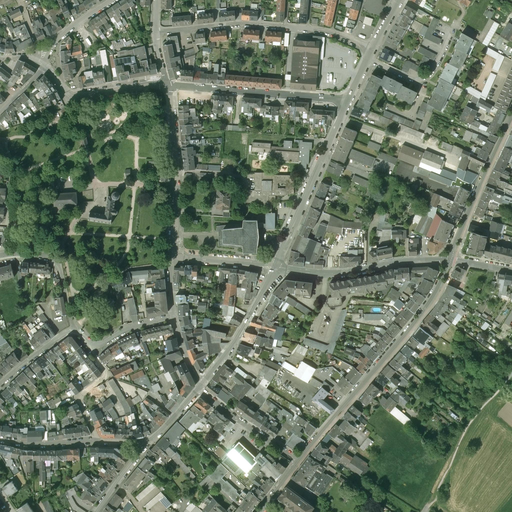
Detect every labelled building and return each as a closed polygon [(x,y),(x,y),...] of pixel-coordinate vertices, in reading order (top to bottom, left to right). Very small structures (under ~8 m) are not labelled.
[(66,5),(64,6),(61,0),(59,0),(58,1),(60,5),(62,11),(66,18),(71,15),(66,5)] [(85,6),(84,4),(83,2),(81,0),(79,0),(80,0),(78,1),(78,0),(75,1),(76,3),(77,2),(77,3),(78,3),(80,6),(82,9),(78,11),(80,16),(88,10),(87,9),(85,6)] [(86,0),(83,2),(84,4),(85,6),(87,9),(97,3),(95,0),(86,0)] [(126,0),(122,0),(118,3),(123,11),(130,6),(126,0)] [(161,0),(162,9),(171,9),(171,0),(161,0)] [(353,0),(351,9),(358,11),(360,2),(353,0)] [(285,2),(277,2),(276,12),(284,12),(285,2)] [(118,3),(112,7),(117,15),(119,18),(120,20),(123,19),(123,18),(119,13),(123,11),(118,3)] [(308,5),(300,4),(299,13),(307,14),(308,5)] [(60,5),(54,8),(57,14),(62,11),(60,5)] [(416,11),(405,5),(401,13),(411,19),(416,11)] [(80,6),(74,9),(72,6),(70,7),(76,19),(80,16),(78,11),(82,9),(80,6)] [(335,8),(327,6),(325,15),(333,17),(335,8)] [(117,15),(112,7),(106,11),(111,18),(114,16),(114,17),(116,20),(119,18),(117,15)] [(19,9),(11,13),(9,8),(6,10),(11,19),(21,14),(19,9)] [(54,8),(48,12),(49,14),(51,17),(52,21),(54,23),(58,21),(55,15),(57,14),(54,8)] [(226,9),(220,9),(220,13),(219,13),(219,22),(227,21),(226,12),(226,9)] [(358,11),(351,9),(348,19),(355,21),(358,11)] [(250,12),(242,11),(242,20),(250,21),(250,12)] [(109,19),(105,12),(99,16),(103,23),(108,30),(112,28),(110,25),(109,26),(107,23),(106,21),(109,19)] [(234,12),(226,12),(227,21),(235,20),(234,12)] [(258,12),(250,12),(250,21),(257,21),(258,12)] [(284,12),(276,12),(276,21),(283,21),(284,12)] [(307,14),(299,13),(298,23),(306,23),(307,14)] [(411,19),(401,13),(395,24),(396,24),(405,29),(407,30),(412,19),(411,19)] [(205,14),(197,15),(198,24),(206,23),(205,14)] [(213,14),(205,14),(206,23),(213,23),(213,14)] [(191,15),(181,16),(182,26),(192,25),(191,15)] [(333,17),(325,15),(325,16),(324,15),(324,16),(322,16),(321,22),(324,23),(323,24),(331,26),(333,17)] [(13,29),(6,16),(3,18),(7,25),(8,28),(10,33),(13,42),(18,40),(13,29)] [(99,16),(93,19),(100,30),(103,28),(101,25),(103,23),(99,16)] [(181,16),(172,17),(173,27),(182,26),(181,16)] [(373,18),(365,16),(363,23),(371,25),(373,18)] [(39,17),(37,18),(38,20),(34,22),(35,24),(34,24),(34,25),(32,27),(35,34),(39,32),(38,28),(40,27),(42,25),(42,24),(40,20),(39,17)] [(424,36),(424,37),(438,45),(441,39),(431,35),(438,20),(433,17),(428,28),(424,36)] [(511,20),(507,17),(504,23),(506,25),(500,36),(507,40),(509,41),(510,40),(511,35),(511,20)] [(100,30),(93,19),(88,23),(90,26),(93,30),(96,28),(97,31),(100,30)] [(355,21),(348,19),(346,27),(353,29),(355,21)] [(62,29),(58,21),(54,23),(55,25),(58,31),(62,29)] [(494,22),(482,43),(487,46),(499,24),(494,22)] [(55,25),(52,27),(50,23),(48,24),(49,26),(53,34),(58,31),(55,25)] [(24,24),(13,29),(18,40),(13,42),(11,43),(15,53),(27,48),(32,45),(33,43),(24,24)] [(396,24),(384,44),(393,49),(405,29),(396,24)] [(8,28),(5,29),(1,25),(0,26),(7,34),(6,40),(10,40),(11,40),(8,28)] [(49,26),(44,28),(42,25),(40,27),(46,38),(53,34),(49,26)] [(423,25),(419,34),(424,36),(428,28),(423,25)] [(93,30),(90,26),(85,29),(86,31),(92,35),(94,31),(93,30)] [(46,38),(40,27),(38,28),(39,32),(35,34),(38,41),(46,38)] [(103,34),(100,30),(97,31),(99,34),(103,41),(106,39),(103,34)] [(251,31),(244,30),(243,39),(251,40),(251,31)] [(226,31),(218,32),(219,41),(227,41),(226,31)] [(259,31),(251,31),(251,40),(259,41),(259,31)] [(218,32),(210,33),(211,42),(219,41),(218,32)] [(273,33),(266,32),(265,41),(273,42),(273,33)] [(281,33),(273,33),(273,42),(281,42),(281,33)] [(473,39),(462,33),(454,48),(456,49),(466,54),(473,39)] [(204,34),(195,35),(196,43),(196,46),(201,45),(201,43),(205,43),(204,34)] [(69,37),(64,41),(66,44),(67,47),(70,46),(70,44),(71,44),(71,41),(72,40),(69,37)] [(177,37),(167,37),(168,41),(162,43),(162,46),(167,69),(171,80),(178,78),(176,72),(181,70),(182,71),(179,55),(181,55),(177,37)] [(312,42),(297,41),(297,40),(295,40),(294,40),(290,88),(315,90),(318,59),(323,59),(324,39),(319,37),(312,37),(312,42)] [(11,42),(8,43),(8,44),(5,44),(5,46),(5,53),(15,53),(11,43),(11,42)] [(67,51),(64,51),(64,52),(71,52),(71,53),(73,53),(81,50),(81,48),(84,47),(84,46),(82,46),(82,45),(73,48),(72,49),(71,49),(70,46),(67,47),(67,51)] [(145,46),(133,49),(135,59),(139,59),(147,57),(146,55),(145,49),(145,46)] [(100,49),(96,50),(97,55),(100,54),(102,64),(103,66),(108,65),(106,53),(105,53),(105,52),(108,51),(105,47),(100,49)] [(433,54),(419,47),(417,52),(424,56),(429,58),(430,59),(433,54)] [(118,54),(112,55),(113,58),(115,66),(116,66),(123,65),(131,64),(131,65),(136,64),(135,59),(133,49),(128,51),(129,58),(120,59),(118,54)] [(194,49),(183,52),(186,61),(188,60),(195,58),(195,54),(194,49)] [(466,54),(456,49),(448,63),(458,68),(460,69),(467,54),(466,54)] [(64,52),(64,51),(60,52),(62,65),(70,63),(74,62),(83,59),(88,57),(87,52),(69,57),(69,56),(71,55),(71,56),(82,53),(81,50),(73,53),(71,53),(71,52),(64,52)] [(128,51),(118,54),(120,59),(129,58),(128,51)] [(392,56),(383,51),(380,57),(389,62),(392,56)] [(499,54),(492,69),(498,72),(505,57),(500,54),(499,54)] [(424,56),(418,66),(423,69),(429,58),(424,56)] [(137,70),(139,77),(150,75),(147,60),(147,57),(139,59),(141,65),(140,65),(141,69),(137,70)] [(156,64),(152,65),(151,59),(147,60),(150,75),(157,73),(157,70),(159,70),(158,65),(157,65),(156,64)] [(18,60),(12,73),(13,74),(18,76),(25,63),(18,60)] [(70,63),(62,65),(65,80),(73,78),(72,73),(77,72),(76,69),(77,69),(76,66),(75,66),(74,62),(70,63)] [(32,67),(25,63),(18,76),(19,77),(21,72),(25,74),(27,71),(29,72),(32,67)] [(448,63),(447,63),(439,77),(441,79),(450,83),(458,68),(448,63)] [(139,77),(137,70),(136,64),(131,65),(132,73),(129,73),(130,78),(139,77)] [(201,73),(196,73),(196,70),(197,70),(197,64),(194,64),(194,72),(193,82),(200,83),(201,72),(201,73)] [(214,75),(208,74),(207,83),(218,84),(218,75),(219,65),(214,64),(214,75)] [(108,65),(103,66),(104,72),(106,83),(111,82),(109,71),(108,65)] [(123,65),(116,66),(118,80),(126,79),(126,78),(125,72),(123,65)] [(222,66),(221,75),(218,75),(218,84),(224,85),(225,75),(226,66),(222,66)] [(12,76),(0,67),(0,75),(0,77),(6,83),(9,80),(12,76)] [(37,70),(32,67),(29,72),(27,71),(25,74),(27,76),(30,79),(33,75),(37,70)] [(85,72),(84,72),(85,76),(78,77),(80,88),(87,86),(95,85),(93,77),(92,73),(92,71),(90,71),(85,72)] [(192,71),(182,71),(181,81),(193,82),(194,72),(192,71)] [(25,74),(21,72),(19,77),(18,79),(21,82),(27,76),(25,74)] [(104,72),(99,72),(92,73),(93,77),(95,85),(106,83),(104,72)] [(490,73),(485,85),(491,87),(496,76),(490,73)] [(12,76),(9,80),(14,83),(18,79),(19,77),(18,76),(13,74),(12,76)] [(382,79),(371,74),(364,90),(374,95),(375,91),(376,91),(379,84),(382,79)] [(239,76),(225,75),(224,85),(238,86),(239,76)] [(391,79),(384,75),(382,79),(379,84),(398,93),(401,85),(402,84),(395,80),(391,78),(391,79)] [(18,79),(14,83),(20,88),(30,79),(27,76),(21,82),(18,79)] [(53,86),(44,76),(40,80),(38,79),(42,83),(40,86),(43,89),(44,90),(53,86)] [(253,77),(239,76),(238,86),(252,87),(253,77)] [(511,77),(508,76),(500,92),(511,96),(511,95),(511,77)] [(267,78),(253,77),(252,87),(267,88),(267,78)] [(281,80),(267,78),(267,88),(281,89),(281,80)] [(38,79),(33,84),(38,89),(36,91),(32,93),(32,94),(34,96),(38,93),(43,89),(40,86),(42,83),(38,79)] [(450,83),(441,79),(440,82),(439,82),(436,88),(437,88),(435,92),(447,98),(454,85),(450,83)] [(6,83),(0,90),(0,91),(4,95),(11,86),(14,83),(9,80),(6,83)] [(417,93),(401,85),(398,93),(396,96),(400,97),(400,98),(409,102),(412,103),(417,93)] [(485,85),(479,99),(484,102),(491,87),(485,85)] [(44,90),(40,93),(37,95),(39,98),(44,95),(44,94),(45,93),(47,93),(48,95),(47,95),(47,96),(56,91),(53,86),(44,90)] [(374,95),(364,90),(356,106),(366,110),(368,106),(369,107),(373,98),(372,97),(374,95)] [(65,108),(56,91),(47,96),(48,98),(50,102),(53,100),(54,101),(56,100),(59,107),(58,107),(60,111),(64,109),(65,108)] [(435,92),(433,96),(432,95),(430,100),(430,101),(428,104),(434,107),(434,108),(440,111),(447,98),(435,92)] [(511,96),(500,92),(494,107),(504,112),(511,96)] [(29,98),(24,93),(18,99),(22,103),(25,106),(27,104),(25,102),(26,101),(29,104),(30,104),(32,102),(30,99),(30,98),(29,98)] [(234,97),(224,96),(224,104),(223,111),(226,111),(227,106),(233,106),(234,97)] [(479,99),(476,97),(473,103),(489,112),(490,111),(492,106),(484,102),(479,99)] [(20,106),(16,101),(12,104),(17,109),(21,113),(24,116),(26,115),(24,112),(22,109),(20,106)] [(423,102),(417,117),(422,119),(426,110),(428,104),(423,102)] [(308,103),(302,103),(302,111),(305,111),(305,113),(307,113),(307,117),(310,117),(310,112),(308,112),(308,103)] [(12,104),(6,110),(6,111),(9,115),(11,121),(13,126),(17,124),(16,121),(18,120),(14,111),(17,109),(12,104)] [(454,104),(449,114),(452,116),(457,106),(454,104)] [(272,106),(263,105),(262,111),(265,112),(265,114),(272,114),(272,106)] [(356,106),(354,105),(350,115),(355,117),(355,116),(361,118),(362,117),(360,116),(362,112),(366,113),(367,110),(366,110),(356,106)] [(281,107),(272,106),(272,114),(277,115),(278,112),(281,113),(281,107)] [(494,107),(492,106),(490,111),(494,114),(495,115),(494,118),(501,122),(505,113),(494,107)] [(476,112),(466,107),(460,119),(483,130),(485,131),(487,128),(472,121),(476,112)] [(382,116),(367,110),(366,113),(368,115),(368,117),(390,126),(392,120),(382,116)] [(6,111),(0,116),(0,121),(2,123),(5,120),(7,123),(11,121),(9,115),(6,111)] [(414,123),(384,111),(382,116),(392,120),(400,124),(412,128),(414,123)] [(195,112),(179,113),(180,120),(189,119),(189,118),(188,118),(188,116),(193,116),(193,119),(199,118),(198,113),(196,114),(195,112)] [(494,118),(490,127),(488,126),(487,128),(485,131),(495,136),(501,122),(494,118)] [(421,122),(416,120),(414,123),(412,128),(417,131),(421,122)] [(201,124),(180,125),(181,134),(192,133),(191,127),(193,127),(193,129),(202,128),(201,124)] [(412,128),(400,124),(398,129),(424,140),(426,134),(424,133),(417,131),(412,128)] [(357,132),(345,127),(341,136),(352,141),(353,138),(354,138),(357,132)] [(473,133),(466,130),(463,139),(469,142),(473,133)] [(485,131),(483,130),(482,133),(488,137),(487,140),(486,140),(494,144),(497,137),(495,136),(485,131)] [(482,137),(478,135),(475,139),(482,143),(484,144),(486,140),(487,140),(482,137)] [(375,158),(350,149),(353,141),(352,141),(341,136),(331,159),(343,164),(346,157),(371,167),(375,158)] [(84,138),(81,139),(82,139),(83,147),(83,148),(86,148),(89,147),(89,146),(88,146),(87,138),(87,137),(84,138)] [(197,139),(182,141),(182,148),(193,147),(202,146),(202,139),(200,139),(197,139)] [(469,142),(463,139),(462,142),(460,146),(459,148),(460,148),(466,150),(469,142)] [(270,147),(270,152),(270,156),(270,158),(298,160),(298,161),(301,161),(300,170),(306,170),(306,164),(308,164),(309,150),(312,150),(312,143),(302,142),(302,140),(299,140),(299,149),(291,148),(292,141),(284,141),(283,148),(270,147)] [(494,144),(486,140),(484,144),(482,143),(481,145),(483,146),(490,150),(494,144)] [(381,146),(369,141),(367,147),(379,151),(381,146)] [(443,141),(441,148),(450,151),(452,144),(443,141)] [(270,152),(270,147),(271,144),(252,143),(252,152),(255,152),(255,151),(263,152),(263,153),(264,153),(264,152),(270,152)] [(403,145),(398,159),(415,166),(418,167),(420,162),(424,153),(403,145)] [(459,148),(454,146),(451,153),(457,156),(457,154),(460,148),(459,148)] [(481,150),(477,147),(473,154),(485,160),(490,150),(483,146),(481,150)] [(511,152),(511,149),(504,146),(498,157),(507,162),(511,164),(511,161),(511,153),(511,152)] [(193,147),(182,148),(183,157),(194,156),(202,157),(202,154),(195,154),(195,150),(193,150),(193,147)] [(467,151),(460,148),(457,154),(463,157),(465,158),(467,151)] [(398,159),(380,152),(378,158),(395,164),(398,159)] [(442,161),(424,153),(420,162),(428,165),(439,169),(442,161)] [(478,175),(465,171),(464,171),(468,159),(483,166),(486,160),(485,160),(473,154),(470,153),(468,159),(465,158),(463,157),(462,160),(458,168),(457,177),(462,181),(474,185),(478,175)] [(507,162),(498,157),(493,169),(502,173),(503,170),(505,166),(506,167),(507,164),(506,164),(507,162)] [(343,164),(331,159),(326,170),(339,175),(341,173),(342,173),(344,169),(342,168),(344,165),(343,164)] [(194,160),(183,161),(184,170),(195,169),(195,166),(194,160)] [(455,175),(441,170),(445,161),(442,161),(439,169),(428,165),(426,170),(431,172),(456,182),(457,177),(455,175)] [(426,170),(421,168),(419,173),(423,175),(429,177),(431,172),(426,170)] [(502,173),(493,169),(489,177),(498,180),(500,177),(499,176),(499,175),(502,177),(504,174),(502,173)] [(273,173),(255,172),(254,190),(248,190),(247,196),(245,196),(245,202),(257,203),(257,201),(263,201),(263,207),(268,207),(268,212),(272,212),(272,211),(272,200),(275,200),(276,195),(286,195),(286,194),(294,194),(294,181),(291,180),(291,175),(273,175),(273,173)] [(456,182),(431,172),(429,177),(451,186),(451,185),(461,187),(470,192),(471,192),(474,185),(462,181),(457,177),(456,182)] [(211,173),(200,173),(199,184),(210,185),(211,173)] [(375,185),(354,175),(352,181),(373,190),(374,187),(375,185)] [(498,180),(489,177),(487,183),(496,186),(497,185),(505,187),(507,183),(504,181),(498,180)] [(55,183),(51,180),(45,184),(46,190),(51,193),(55,190),(55,183)] [(330,185),(321,182),(318,189),(327,193),(330,185)] [(493,189),(485,186),(483,192),(491,195),(499,198),(500,195),(499,195),(498,195),(494,193),(492,193),(493,189)] [(461,187),(454,202),(463,206),(470,192),(461,187)] [(231,190),(218,189),(216,205),(217,205),(216,209),(229,210),(231,195),(232,195),(232,191),(231,191),(231,190)] [(327,193),(318,189),(315,196),(323,200),(327,193)] [(511,194),(504,191),(503,197),(502,199),(503,200),(511,203),(511,194)] [(108,197),(105,215),(90,213),(88,220),(112,223),(113,214),(114,215),(115,214),(116,214),(117,213),(117,212),(117,211),(116,211),(115,210),(114,210),(115,200),(116,200),(118,199),(119,198),(120,197),(120,195),(119,194),(118,192),(117,192),(115,192),(114,192),(113,193),(112,194),(112,195),(112,197),(108,197)] [(491,195),(483,192),(480,199),(488,202),(489,203),(490,200),(490,199),(490,198),(491,195)] [(76,193),(54,195),(55,206),(77,204),(76,193)] [(440,196),(434,193),(430,204),(432,205),(437,208),(440,203),(438,202),(439,199),(440,196)] [(323,200),(315,196),(310,206),(319,210),(324,200),(323,200)] [(454,202),(440,196),(439,199),(444,201),(445,201),(448,202),(449,203),(451,204),(451,205),(452,206),(452,208),(450,207),(450,209),(451,209),(450,213),(459,217),(463,206),(454,202)] [(488,202),(480,199),(477,206),(485,209),(486,208),(486,207),(487,206),(490,207),(491,204),(488,202)] [(430,204),(425,209),(414,232),(430,237),(431,238),(433,238),(442,219),(436,213),(437,208),(432,205),(430,204)] [(310,206),(302,224),(311,228),(313,229),(320,211),(319,210),(310,206)] [(485,209),(477,206),(474,214),(482,217),(481,218),(484,219),(485,216),(483,215),(485,209)] [(268,212),(266,212),(265,223),(265,228),(274,228),(275,212),(272,212),(268,212)] [(381,212),(378,225),(377,230),(382,231),(382,230),(383,227),(384,221),(386,213),(381,212)] [(459,217),(450,213),(446,221),(447,221),(453,224),(455,225),(459,217)] [(322,222),(320,224),(313,240),(313,241),(321,243),(326,231),(340,234),(340,231),(342,232),(342,228),(359,230),(361,230),(363,224),(343,221),(330,215),(328,225),(322,222)] [(243,223),(217,226),(217,231),(219,232),(219,246),(243,249),(243,253),(257,253),(258,245),(259,237),(258,228),(265,228),(265,223),(257,223),(257,220),(246,219),(244,219),(243,223)] [(446,221),(442,219),(433,238),(437,240),(444,242),(445,242),(453,224),(447,221),(446,221)] [(502,224),(492,221),(490,231),(499,234),(502,224)] [(311,228),(302,224),(298,234),(307,238),(307,237),(311,228)] [(490,231),(470,224),(468,231),(469,231),(486,236),(489,237),(490,231)] [(393,230),(392,230),(392,237),(392,238),(396,238),(396,241),(397,242),(398,242),(399,241),(399,238),(406,238),(406,230),(393,230)] [(499,234),(490,231),(489,237),(497,239),(499,234)] [(486,236),(473,232),(470,242),(470,241),(469,248),(470,248),(468,252),(475,254),(475,253),(477,254),(478,253),(481,254),(481,255),(482,255),(484,249),(486,240),(485,240),(486,236)] [(307,238),(298,234),(291,250),(290,257),(288,264),(296,266),(305,267),(306,262),(311,262),(316,253),(318,254),(319,248),(321,243),(313,241),(313,240),(307,237),(307,238)] [(433,238),(431,238),(430,237),(426,247),(429,248),(428,252),(432,253),(437,251),(438,251),(439,248),(441,249),(441,246),(443,247),(444,242),(437,240),(433,238)] [(413,243),(413,239),(408,239),(408,241),(408,256),(419,255),(419,249),(417,249),(416,243),(413,243)] [(373,251),(369,252),(370,258),(369,258),(370,262),(378,260),(376,251),(376,249),(376,245),(372,246),(373,251)] [(392,246),(376,249),(376,251),(378,260),(392,258),(392,246)] [(511,249),(496,246),(495,247),(490,246),(489,250),(484,249),(482,255),(499,260),(499,258),(502,259),(501,260),(510,262),(510,261),(511,261),(511,263),(511,262),(511,249)] [(311,262),(306,262),(305,267),(314,268),(314,263),(316,263),(319,256),(321,256),(321,255),(321,254),(318,254),(316,253),(311,262)] [(340,257),(340,262),(340,268),(355,266),(356,266),(357,265),(360,264),(360,259),(360,257),(340,257)] [(29,262),(22,262),(22,265),(20,265),(20,271),(21,271),(21,275),(25,275),(25,273),(26,272),(29,272),(29,262)] [(38,263),(29,262),(29,272),(37,273),(38,263)] [(48,264),(38,263),(37,273),(39,273),(39,276),(43,276),(44,274),(47,274),(47,268),(48,268),(48,264)] [(7,265),(7,266),(0,267),(0,280),(14,276),(11,264),(7,265)] [(185,265),(175,266),(173,282),(180,282),(181,275),(184,275),(184,274),(185,265)] [(428,267),(408,268),(409,277),(412,277),(416,278),(416,273),(425,273),(423,279),(433,282),(435,278),(438,271),(428,267)] [(455,268),(455,269),(451,276),(459,280),(462,274),(463,275),(464,274),(466,270),(465,270),(459,267),(458,267),(457,267),(456,267),(456,268),(455,268)] [(230,269),(219,268),(219,271),(220,272),(219,280),(223,281),(223,278),(225,278),(225,272),(230,273),(230,269)] [(401,268),(394,270),(394,280),(402,279),(402,277),(401,268)] [(408,268),(401,268),(402,277),(405,277),(406,280),(398,292),(401,294),(406,286),(409,282),(409,277),(408,268)] [(164,269),(129,272),(132,279),(132,281),(133,284),(137,284),(137,282),(138,282),(138,280),(147,280),(151,280),(151,284),(152,283),(157,282),(156,279),(165,278),(164,269)] [(394,280),(394,270),(393,270),(393,269),(392,269),(389,269),(389,270),(389,271),(385,271),(385,272),(385,273),(382,274),(379,275),(379,274),(378,273),(376,274),(375,275),(376,289),(376,290),(377,290),(376,288),(387,286),(387,281),(394,280)] [(245,271),(237,270),(235,275),(237,275),(236,279),(243,280),(242,288),(246,289),(248,281),(248,278),(244,277),(245,271)] [(257,273),(245,271),(244,277),(248,278),(248,281),(250,281),(250,284),(254,284),(256,284),(257,273)] [(129,272),(119,278),(123,285),(126,284),(126,285),(132,281),(132,279),(129,272)] [(416,278),(412,277),(409,277),(409,282),(406,286),(410,288),(414,283),(418,285),(418,286),(416,287),(418,288),(423,279),(425,273),(416,273),(416,278)] [(505,275),(498,273),(496,282),(501,283),(499,296),(501,296),(502,291),(504,283),(505,275)] [(375,275),(357,278),(358,290),(359,292),(376,289),(375,275)] [(119,292),(118,291),(124,288),(124,287),(123,286),(123,285),(119,278),(110,283),(115,289),(116,291),(119,298),(122,297),(120,292),(119,292)] [(165,278),(156,279),(157,282),(152,283),(152,286),(156,286),(156,288),(165,287),(165,278)] [(357,278),(347,280),(348,290),(354,289),(354,291),(358,290),(357,278)] [(285,279),(272,294),(284,301),(289,305),(295,308),(298,303),(286,295),(289,292),(295,293),(296,281),(285,279)] [(423,279),(418,288),(416,291),(426,296),(433,282),(423,279)] [(347,280),(330,283),(332,296),(328,297),(327,299),(328,306),(330,307),(333,307),(338,306),(341,305),(342,303),(341,295),(349,294),(348,290),(347,280)] [(312,283),(296,281),(295,293),(310,295),(312,283)] [(236,285),(229,284),(229,283),(226,283),(226,282),(218,282),(218,284),(227,284),(220,303),(222,304),(222,308),(225,309),(226,304),(229,305),(227,312),(222,312),(222,315),(233,317),(235,297),(236,288),(236,285)] [(456,289),(447,285),(444,293),(451,298),(454,300),(458,303),(460,300),(454,295),(453,296),(453,294),(456,289)] [(242,288),(239,288),(238,297),(242,297),(242,303),(244,303),(245,300),(246,289),(242,288)] [(398,292),(391,288),(386,296),(395,302),(398,299),(401,294),(398,292)] [(163,302),(167,302),(166,291),(144,292),(145,301),(156,300),(155,306),(149,306),(149,309),(163,304),(163,302)] [(416,291),(415,294),(414,293),(413,295),(410,298),(420,305),(426,296),(416,291)] [(461,311),(450,303),(449,303),(448,304),(448,303),(451,298),(444,293),(439,300),(447,305),(458,314),(462,316),(465,312),(462,310),(461,311)] [(284,301),(272,294),(269,301),(280,309),(285,312),(289,305),(284,301)] [(63,297),(54,298),(55,304),(55,310),(61,310),(62,315),(66,314),(63,297)] [(110,298),(105,300),(106,301),(105,301),(107,306),(108,307),(112,305),(113,306),(114,305),(113,304),(114,302),(115,302),(115,301),(114,301),(113,300),(114,299),(113,298),(112,299),(110,298),(111,297),(110,297),(110,298)] [(420,305),(410,298),(405,305),(414,313),(420,305)] [(405,305),(398,299),(395,302),(394,305),(402,312),(400,314),(408,321),(414,313),(405,305)] [(458,314),(447,306),(447,305),(439,300),(435,306),(443,312),(444,312),(446,309),(451,313),(450,314),(452,315),(450,317),(454,319),(458,314)] [(134,301),(129,302),(130,308),(129,309),(130,312),(129,312),(133,322),(138,321),(138,320),(134,301)] [(177,301),(177,305),(178,305),(178,316),(188,315),(192,315),(192,312),(201,311),(205,311),(206,303),(198,302),(177,301)] [(280,309),(269,301),(262,314),(272,320),(280,309)] [(149,309),(149,306),(146,308),(147,318),(168,312),(167,302),(163,302),(163,304),(149,309)] [(313,313),(298,303),(295,308),(311,319),(313,313)] [(44,312),(39,305),(34,309),(39,316),(38,317),(43,323),(47,320),(42,313),(44,312)] [(443,312),(435,306),(429,314),(433,316),(434,315),(438,318),(440,315),(441,314),(443,312)] [(327,346),(304,339),(303,344),(332,354),(334,349),(335,343),(346,313),(347,309),(346,309),(341,310),(329,345),(327,346)] [(400,314),(397,318),(388,310),(385,314),(394,322),(401,328),(408,321),(400,314)] [(243,319),(234,314),(232,319),(231,318),(230,322),(234,324),(234,323),(239,325),(243,319)] [(272,320),(262,314),(258,322),(262,323),(265,324),(271,327),(271,325),(274,321),(273,321),(272,320)] [(385,314),(365,314),(365,320),(379,320),(381,319),(381,318),(386,322),(384,324),(388,328),(394,322),(385,314)] [(188,315),(178,316),(182,331),(193,330),(192,323),(190,324),(189,319),(188,315)] [(192,315),(188,315),(189,319),(193,319),(193,324),(197,323),(196,316),(199,316),(199,315),(192,315)] [(443,322),(438,328),(443,332),(452,323),(440,315),(438,318),(443,322)] [(429,321),(425,318),(419,326),(419,327),(431,335),(437,327),(429,321)] [(258,322),(256,321),(252,320),(249,325),(260,328),(264,329),(265,324),(262,323),(258,322)] [(486,321),(481,327),(485,330),(490,324),(486,321)] [(31,330),(24,322),(22,324),(29,333),(31,331),(31,330)] [(388,328),(386,331),(393,338),(401,328),(394,322),(388,328)] [(55,336),(46,323),(41,327),(43,329),(50,337),(52,339),(55,336)] [(38,324),(31,330),(31,331),(41,344),(50,337),(43,329),(41,327),(38,324)] [(170,324),(160,327),(162,336),(163,341),(166,341),(169,340),(168,337),(167,338),(166,334),(173,332),(171,325),(170,324)] [(271,325),(271,327),(265,324),(264,329),(263,335),(258,334),(258,335),(267,337),(273,339),(281,340),(284,328),(271,325)] [(160,327),(153,328),(156,336),(156,339),(160,338),(159,337),(162,336),(160,327)] [(431,335),(419,327),(412,336),(423,344),(423,345),(431,335)] [(153,328),(148,330),(150,338),(156,336),(153,328)] [(443,332),(438,328),(434,332),(440,337),(443,332)] [(193,330),(182,331),(185,341),(190,340),(189,336),(202,335),(202,329),(198,329),(193,330)] [(227,333),(209,330),(202,329),(202,335),(204,343),(211,343),(214,343),(218,343),(220,343),(221,337),(225,338),(227,333)] [(148,330),(141,331),(143,338),(143,341),(144,341),(147,340),(147,339),(150,338),(148,330)] [(386,333),(384,336),(383,334),(380,332),(375,330),(373,333),(378,334),(388,344),(392,339),(386,333)] [(41,344),(31,331),(29,333),(33,339),(30,341),(35,349),(41,344)] [(0,332),(0,357),(3,362),(7,358),(3,351),(10,345),(0,332)] [(256,335),(245,332),(242,339),(249,340),(249,341),(252,342),(253,337),(255,337),(255,336),(256,335)] [(135,333),(129,336),(132,344),(134,347),(139,345),(138,343),(139,342),(137,338),(135,333)] [(388,344),(378,334),(373,333),(372,336),(379,342),(378,343),(377,344),(383,350),(388,344)] [(267,337),(258,335),(257,336),(257,337),(258,339),(257,343),(263,344),(263,341),(266,342),(267,337)] [(72,337),(69,336),(69,337),(64,341),(69,347),(72,345),(76,350),(80,347),(72,337)] [(129,336),(123,338),(127,346),(132,344),(129,336)] [(418,343),(411,337),(406,344),(413,350),(418,343)] [(123,338),(117,341),(118,343),(121,349),(121,350),(124,349),(124,348),(127,346),(123,338)] [(149,354),(144,341),(143,341),(143,338),(140,339),(143,346),(146,355),(149,354)] [(169,340),(166,341),(167,344),(166,345),(167,348),(168,347),(168,350),(170,350),(178,348),(179,348),(178,344),(177,344),(176,338),(175,338),(169,340)] [(190,340),(185,341),(188,350),(193,348),(195,347),(200,346),(204,346),(204,343),(198,344),(195,345),(194,342),(193,339),(190,340)] [(69,347),(64,341),(59,344),(64,351),(67,349),(69,352),(72,350),(69,347)] [(377,344),(374,341),(369,347),(379,355),(383,350),(377,344)] [(118,343),(113,345),(119,355),(123,352),(121,350),(121,349),(118,343)] [(211,343),(204,343),(204,346),(205,351),(208,356),(213,353),(213,352),(212,347),(214,346),(214,343),(211,343)] [(218,343),(214,343),(214,346),(212,347),(213,352),(220,352),(227,343),(220,343),(218,343)] [(59,344),(53,348),(59,356),(61,357),(61,358),(63,360),(65,358),(61,353),(64,351),(59,344)] [(251,348),(240,344),(236,351),(247,356),(251,348)] [(299,344),(296,351),(305,356),(309,348),(299,344)] [(413,350),(406,344),(399,352),(407,358),(408,359),(409,357),(411,354),(414,351),(413,350)] [(423,350),(418,355),(423,359),(430,364),(431,362),(428,360),(423,356),(425,354),(426,355),(428,353),(427,352),(429,350),(427,348),(423,345),(423,344),(420,347),(423,350)] [(119,355),(113,345),(108,349),(114,356),(115,357),(119,355)] [(369,347),(367,345),(366,345),(360,352),(362,352),(366,356),(373,362),(379,355),(369,347)] [(21,352),(20,353),(19,352),(17,349),(14,351),(14,352),(20,361),(20,362),(21,362),(29,356),(22,347),(19,349),(21,352)] [(76,355),(70,360),(72,362),(84,352),(80,347),(76,350),(73,352),(76,355)] [(355,350),(345,347),(344,353),(349,355),(353,356),(357,358),(359,355),(359,354),(355,352),(355,350)] [(59,356),(53,348),(45,354),(51,362),(57,357),(59,356)] [(193,348),(188,350),(189,354),(193,364),(195,363),(198,370),(204,367),(201,360),(208,356),(205,351),(195,356),(193,348)] [(108,349),(99,357),(105,364),(114,356),(108,349)] [(180,378),(175,367),(173,368),(172,366),(171,365),(169,361),(181,356),(179,351),(166,356),(166,357),(163,358),(160,359),(166,371),(168,370),(174,381),(180,378)] [(3,362),(0,365),(0,369),(4,374),(20,361),(14,352),(7,358),(3,362)] [(84,352),(72,362),(73,363),(74,364),(80,360),(82,363),(89,358),(84,352)] [(399,352),(397,354),(393,358),(401,365),(403,363),(404,364),(407,361),(405,360),(407,358),(399,352)] [(45,354),(37,361),(43,368),(45,366),(51,362),(45,354)] [(366,356),(364,358),(363,358),(359,355),(357,358),(368,367),(373,362),(366,356)] [(357,358),(353,356),(351,359),(355,361),(358,363),(359,363),(359,365),(356,368),(362,374),(368,367),(357,358)] [(82,363),(84,366),(87,370),(94,365),(89,358),(82,363)] [(403,373),(401,375),(406,379),(409,376),(411,373),(406,369),(401,365),(393,358),(389,363),(397,370),(399,367),(401,369),(401,370),(403,373)] [(37,361),(31,365),(33,368),(36,373),(38,372),(43,368),(37,361)] [(118,366),(110,370),(117,378),(134,371),(129,363),(128,361),(124,363),(125,365),(120,368),(118,366)] [(135,361),(129,363),(134,371),(139,368),(135,361)] [(315,369),(302,361),(297,369),(295,374),(294,375),(307,383),(315,369)] [(352,366),(342,361),(340,365),(348,369),(351,370),(354,367),(352,366)] [(62,377),(51,362),(45,366),(46,368),(49,365),(53,370),(52,371),(54,374),(52,375),(49,371),(46,373),(50,378),(55,384),(61,380),(60,379),(62,377)] [(184,362),(177,366),(182,375),(189,371),(184,362)] [(285,362),(282,367),(295,374),(297,369),(285,362)] [(82,363),(75,369),(78,372),(82,369),(81,368),(84,366),(82,363)] [(224,364),(213,379),(217,382),(220,379),(225,383),(230,375),(231,375),(234,371),(229,368),(230,367),(229,366),(228,367),(224,364)] [(94,365),(87,370),(90,373),(90,374),(97,369),(94,365)] [(395,371),(388,365),(382,372),(389,378),(391,376),(395,371)] [(34,374),(28,367),(23,372),(29,378),(30,380),(32,383),(35,388),(37,387),(34,384),(35,383),(34,381),(35,381),(31,377),(34,374)] [(351,370),(346,375),(343,372),(341,374),(343,376),(353,385),(362,374),(356,368),(354,367),(351,370)] [(97,369),(90,374),(92,376),(89,378),(88,377),(87,378),(91,382),(102,374),(97,369)] [(143,370),(130,375),(133,380),(145,375),(143,370)] [(189,371),(182,375),(186,384),(179,393),(185,397),(194,386),(195,383),(189,371)] [(23,372),(16,378),(20,383),(22,385),(24,383),(24,384),(26,382),(26,381),(27,380),(29,382),(27,384),(33,390),(35,388),(32,383),(30,380),(29,378),(23,372)] [(169,372),(164,374),(168,382),(171,381),(173,379),(169,372)] [(389,378),(382,372),(376,378),(384,385),(387,382),(394,389),(396,386),(389,378)] [(234,393),(233,394),(238,398),(240,400),(245,394),(253,385),(237,373),(233,378),(241,384),(234,393)] [(353,385),(343,376),(339,382),(340,383),(338,385),(341,388),(340,390),(345,394),(353,385)] [(395,380),(391,376),(389,378),(396,386),(398,387),(399,388),(401,385),(401,384),(405,379),(402,377),(398,381),(395,379),(395,380)] [(21,385),(20,383),(16,378),(12,382),(19,391),(21,393),(25,390),(21,385)] [(80,384),(73,390),(72,389),(70,392),(73,396),(75,394),(76,394),(91,382),(87,378),(84,380),(81,382),(80,384)] [(126,399),(113,378),(108,381),(123,408),(126,416),(127,416),(130,415),(131,414),(130,408),(130,407),(128,403),(126,399)] [(323,384),(312,378),(309,383),(317,388),(318,387),(320,389),(322,387),(321,386),(323,384)] [(76,379),(68,384),(72,389),(73,390),(80,384),(76,379)] [(213,379),(205,388),(216,397),(217,396),(220,392),(214,387),(217,383),(217,382),(213,379)] [(19,391),(12,382),(9,385),(8,386),(9,386),(9,387),(8,387),(13,393),(17,397),(21,393),(19,391)] [(333,388),(325,382),(323,384),(321,386),(322,387),(328,393),(333,388)] [(24,384),(24,383),(22,385),(21,385),(25,390),(28,395),(31,392),(24,384)] [(157,383),(151,386),(154,392),(159,389),(160,388),(157,383)] [(270,383),(266,388),(271,391),(275,386),(270,383)] [(372,383),(365,391),(373,398),(376,395),(377,396),(380,393),(379,392),(380,390),(372,383)] [(179,393),(176,385),(168,395),(172,398),(179,404),(185,397),(179,393)] [(253,385),(245,394),(250,398),(258,389),(253,385)] [(101,391),(97,386),(92,390),(99,400),(103,397),(104,396),(101,391)] [(13,393),(8,387),(2,394),(7,399),(13,393)] [(145,391),(139,387),(137,391),(140,396),(142,400),(143,398),(145,395),(146,395),(147,392),(145,391)] [(266,393),(260,387),(258,389),(260,391),(259,392),(263,396),(266,393)] [(318,391),(316,395),(322,400),(328,393),(322,387),(320,389),(318,391)] [(399,388),(398,387),(394,392),(392,394),(399,400),(405,404),(410,398),(399,388)] [(300,394),(295,390),(292,395),(296,398),(300,394)] [(228,396),(221,391),(220,392),(217,396),(226,403),(230,398),(233,394),(230,393),(228,396)] [(365,391),(358,399),(365,404),(370,399),(372,401),(371,401),(375,404),(376,403),(377,401),(373,398),(365,391)] [(320,405),(312,399),(314,397),(307,392),(305,396),(309,399),(305,405),(317,413),(319,412),(323,407),(320,405)] [(250,398),(245,394),(240,400),(245,404),(250,398)] [(387,400),(382,405),(408,427),(411,423),(409,420),(406,417),(405,418),(393,407),(399,400),(392,394),(387,400)] [(139,395),(131,400),(129,397),(126,399),(128,403),(130,407),(130,408),(133,406),(142,400),(139,395)] [(322,400),(316,395),(314,397),(312,399),(320,405),(323,407),(326,410),(331,414),(335,410),(331,407),(330,406),(322,400)] [(107,401),(103,397),(99,400),(101,403),(104,407),(106,411),(109,414),(111,417),(111,418),(112,420),(119,418),(116,413),(112,407),(115,405),(110,399),(107,401)] [(56,404),(52,398),(47,402),(51,408),(54,408),(60,405),(59,402),(56,404)] [(146,398),(143,401),(158,414),(159,413),(156,410),(159,407),(146,398)] [(179,404),(172,398),(170,401),(169,400),(167,401),(168,403),(165,406),(172,412),(179,404)] [(211,406),(200,398),(194,405),(205,413),(211,406)] [(236,402),(230,398),(226,403),(226,404),(239,415),(241,416),(242,415),(247,406),(245,404),(240,400),(238,398),(236,402)] [(304,406),(297,402),(294,406),(296,408),(298,409),(301,413),(304,410),(302,409),(304,406)] [(146,409),(142,403),(140,404),(143,413),(144,415),(147,418),(148,419),(150,417),(152,420),(154,418),(150,414),(147,411),(146,409)] [(17,410),(13,405),(8,409),(13,414),(17,410)] [(205,413),(194,405),(189,409),(201,418),(203,416),(205,413)] [(362,413),(353,405),(350,409),(348,411),(355,417),(357,415),(359,414),(359,415),(362,413)] [(170,415),(162,406),(159,406),(159,407),(156,410),(159,413),(158,414),(159,415),(165,421),(170,415)] [(247,406),(242,415),(251,421),(256,413),(256,412),(247,406)] [(424,409),(421,407),(417,412),(419,414),(422,411),(427,415),(428,414),(434,419),(437,415),(426,406),(424,409)] [(326,410),(323,407),(319,412),(322,414),(320,417),(324,422),(331,414),(326,410)] [(79,408),(66,414),(68,417),(62,420),(64,426),(72,422),(69,417),(72,416),(73,416),(75,419),(80,417),(79,416),(82,415),(80,410),(80,411),(79,408)] [(98,408),(89,412),(94,421),(103,417),(100,411),(98,408)] [(201,418),(189,409),(179,421),(187,428),(195,419),(204,426),(207,423),(205,421),(201,418)] [(224,416),(216,410),(213,413),(213,412),(210,416),(216,421),(218,423),(224,416)] [(322,424),(304,410),(301,413),(300,414),(300,415),(318,428),(322,424)] [(264,416),(257,411),(256,412),(256,413),(251,421),(260,427),(267,417),(267,416),(265,415),(264,416)] [(355,417),(348,411),(343,417),(345,419),(354,426),(355,425),(354,424),(355,422),(354,421),(356,418),(355,417)] [(159,415),(157,417),(155,415),(153,412),(150,414),(154,418),(160,425),(165,421),(159,415)] [(215,427),(214,428),(220,433),(221,431),(223,429),(230,421),(224,416),(218,423),(215,427)] [(103,417),(94,421),(96,428),(106,423),(104,420),(103,417)] [(267,417),(260,427),(267,433),(275,420),(276,420),(273,418),(270,423),(268,423),(266,422),(267,421),(267,417)] [(364,420),(360,417),(358,419),(361,422),(365,425),(366,424),(364,423),(365,422),(363,421),(364,420)] [(160,425),(154,418),(152,420),(153,421),(151,423),(156,430),(160,425)] [(354,426),(345,419),(339,426),(343,429),(348,434),(354,427),(354,426)] [(275,420),(267,433),(274,437),(279,431),(277,430),(277,429),(274,427),(278,422),(275,420)] [(9,427),(2,426),(1,435),(11,436),(13,422),(9,421),(9,427)] [(230,421),(223,429),(225,431),(223,433),(222,435),(225,437),(234,425),(230,421)] [(361,422),(356,428),(360,432),(365,425),(361,422)] [(61,431),(60,431),(59,423),(56,424),(57,431),(59,439),(64,438),(66,438),(65,429),(61,429),(61,431)] [(106,423),(96,428),(100,435),(103,437),(115,438),(115,429),(108,429),(106,423)] [(151,423),(150,424),(148,423),(145,425),(151,434),(156,430),(151,423)] [(302,427),(297,423),(292,430),(297,434),(296,436),(300,438),(303,434),(299,431),(302,427)] [(309,424),(304,430),(307,433),(310,436),(316,429),(309,424)] [(336,424),(328,433),(331,436),(334,438),(337,434),(338,435),(341,432),(343,429),(336,424)] [(80,425),(75,426),(75,428),(74,428),(75,437),(82,436),(81,427),(80,425)] [(86,425),(80,425),(81,427),(82,436),(90,435),(90,433),(86,425)] [(137,425),(133,426),(134,431),(135,438),(143,437),(140,427),(137,427),(137,425)] [(145,425),(143,426),(143,428),(142,428),(141,427),(140,427),(143,437),(151,434),(145,425)] [(24,429),(19,429),(18,437),(21,437),(21,440),(28,440),(28,441),(28,432),(28,428),(24,428),(24,429)] [(74,428),(66,428),(65,428),(65,429),(66,438),(67,438),(71,437),(75,437),(74,428)] [(220,433),(214,428),(210,432),(221,441),(225,437),(222,435),(220,433)] [(291,437),(285,445),(291,449),(301,447),(305,442),(300,438),(296,436),(297,434),(292,430),(288,435),(291,437)] [(31,431),(28,432),(28,441),(36,441),(35,434),(31,435),(31,431)] [(52,432),(48,433),(48,440),(59,439),(57,431),(53,432),(52,432)] [(173,437),(167,431),(163,435),(164,436),(171,442),(176,437),(175,436),(173,437)] [(341,444),(334,454),(341,458),(345,452),(348,448),(354,440),(352,439),(350,440),(349,440),(348,441),(342,438),(344,435),(341,432),(338,435),(337,434),(334,438),(340,442),(341,444)] [(328,433),(320,442),(324,445),(331,436),(328,433)] [(171,442),(164,436),(156,445),(168,456),(169,455),(171,456),(175,453),(168,447),(167,447),(166,445),(167,444),(168,444),(170,443),(172,445),(173,444),(171,442)] [(176,437),(171,442),(173,444),(175,446),(179,442),(178,442),(180,440),(177,437),(176,437)] [(367,438),(359,448),(364,451),(372,441),(367,438)] [(260,453),(255,458),(239,442),(234,448),(234,447),(233,448),(228,454),(244,469),(249,474),(251,472),(256,477),(260,480),(261,479),(264,481),(266,480),(273,485),(281,473),(275,467),(274,467),(267,459),(261,454),(260,453)] [(324,445),(320,442),(315,448),(332,458),(333,455),(327,451),(328,448),(324,445)] [(13,448),(1,445),(0,454),(3,453),(5,453),(4,457),(5,457),(5,458),(7,458),(6,461),(8,462),(7,463),(11,464),(11,466),(16,467),(11,458),(13,448)] [(168,456),(156,445),(152,449),(155,451),(156,451),(160,454),(159,455),(162,457),(166,461),(168,463),(172,458),(171,456),(169,455),(168,456)] [(13,448),(11,458),(16,467),(17,467),(19,466),(18,463),(17,464),(17,462),(16,462),(15,458),(18,458),(19,449),(13,448)] [(99,448),(90,448),(91,461),(98,461),(98,456),(99,448)] [(117,449),(99,448),(98,456),(112,456),(116,459),(121,453),(120,452),(119,450),(117,449)] [(332,458),(315,448),(311,454),(320,460),(320,459),(319,458),(321,456),(327,460),(325,463),(327,465),(330,460),(332,458)] [(79,449),(67,450),(68,459),(68,460),(80,460),(80,455),(79,449)] [(160,457),(149,449),(145,454),(147,455),(152,459),(153,458),(157,461),(160,457)] [(33,451),(22,450),(22,462),(24,462),(24,465),(27,465),(27,475),(33,475),(33,460),(33,451)] [(67,450),(57,451),(57,459),(68,459),(67,450)] [(272,454),(265,450),(261,454),(267,459),(269,456),(270,456),(272,454)] [(50,460),(50,451),(40,451),(40,460),(40,465),(43,465),(43,461),(44,460),(50,460)] [(196,477),(178,457),(180,456),(176,452),(175,453),(171,456),(172,458),(192,480),(196,477)] [(228,454),(226,452),(221,458),(223,459),(221,461),(235,474),(236,473),(242,467),(228,454)] [(365,467),(345,452),(341,458),(339,461),(347,467),(348,466),(360,474),(365,467)] [(121,453),(116,459),(118,461),(116,463),(117,463),(116,465),(115,467),(119,471),(128,459),(121,453)] [(341,458),(334,454),(333,455),(332,458),(330,460),(337,464),(339,461),(341,458)] [(147,455),(138,466),(145,472),(148,474),(147,475),(148,475),(151,478),(154,475),(148,469),(155,462),(152,459),(147,455)] [(286,467),(280,463),(281,461),(278,459),(275,462),(270,456),(269,456),(267,459),(274,467),(275,467),(281,473),(286,467)] [(285,459),(280,456),(278,459),(281,461),(280,463),(286,467),(288,465),(285,459)] [(326,467),(309,456),(308,457),(308,458),(292,479),(305,487),(312,492),(312,493),(314,494),(316,492),(322,496),(333,478),(327,473),(326,474),(323,472),(326,467)] [(168,463),(166,461),(164,463),(173,472),(175,470),(168,463)] [(115,467),(111,464),(110,465),(108,463),(106,466),(108,468),(105,471),(114,477),(119,471),(115,467)] [(43,465),(40,465),(40,476),(40,488),(45,488),(45,473),(47,473),(47,477),(50,477),(50,467),(44,467),(44,465),(43,465)] [(138,466),(130,476),(138,482),(145,473),(145,472),(138,466)] [(105,471),(103,468),(102,469),(101,470),(100,471),(101,472),(99,475),(101,476),(101,477),(109,484),(114,477),(105,471)] [(89,478),(83,473),(71,480),(86,490),(97,498),(104,490),(89,478)] [(347,482),(335,474),(333,477),(345,485),(347,482)] [(208,475),(199,483),(204,488),(212,479),(208,475)] [(109,484),(101,477),(98,480),(97,481),(90,476),(89,478),(104,490),(109,484)] [(130,476),(122,486),(130,492),(138,482),(130,476)] [(260,480),(256,477),(255,478),(253,481),(259,487),(260,487),(263,483),(260,480)] [(264,481),(261,479),(260,480),(263,483),(260,487),(267,493),(273,485),(266,480),(264,481)] [(2,487),(8,496),(18,490),(12,481),(10,482),(2,487)] [(153,482),(136,496),(139,500),(157,487),(153,482)] [(311,504),(287,486),(278,498),(294,510),(292,511),(310,511),(314,506),(311,504)] [(75,487),(63,493),(66,499),(71,508),(72,510),(74,511),(85,511),(78,507),(75,503),(71,496),(76,493),(75,492),(77,491),(77,490),(76,488),(75,488),(75,487)] [(259,487),(256,490),(253,488),(251,490),(261,499),(263,498),(267,493),(260,487),(259,487)] [(97,498),(86,490),(83,495),(82,494),(79,498),(88,504),(89,503),(92,505),(97,498)] [(159,490),(143,506),(147,510),(158,499),(166,508),(170,504),(159,490)] [(208,492),(195,505),(205,511),(214,511),(217,508),(220,504),(208,492)] [(120,511),(122,511),(118,508),(118,509),(116,508),(122,499),(116,494),(108,504),(116,511),(117,511),(120,511)] [(254,495),(245,507),(250,511),(251,511),(259,501),(254,495)] [(51,507),(46,497),(40,500),(45,510),(51,507)] [(317,497),(311,504),(314,506),(316,508),(322,500),(317,497)] [(66,499),(64,499),(64,498),(62,499),(67,510),(71,508),(66,499)] [(190,500),(184,508),(189,511),(195,504),(190,500)] [(129,501),(122,510),(125,511),(128,511),(133,506),(129,501)] [(33,511),(27,503),(17,509),(19,511),(33,511)]
